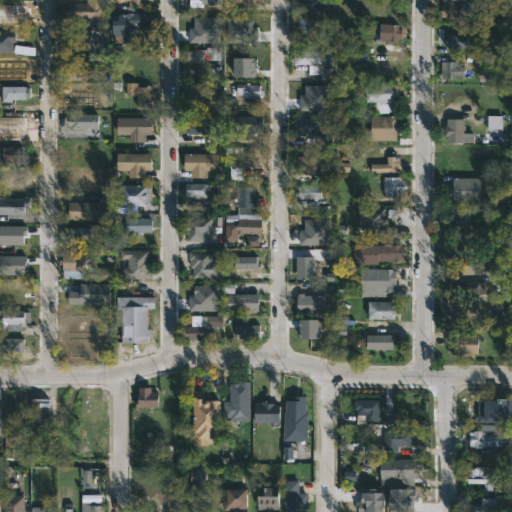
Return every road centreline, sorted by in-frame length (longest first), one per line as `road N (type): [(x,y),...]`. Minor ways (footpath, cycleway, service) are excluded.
road 1 (residential): [(511,377),(355,374),(202,355),(91,377),(0,375)]
road 2 (residential): [(425,377),(426,0)]
road 3 (residential): [(49,376),(51,0)]
road 4 (residential): [(169,361),(170,0)]
road 5 (residential): [(277,360),(281,0)]
road 6 (residential): [(326,511),(327,371)]
road 7 (residential): [(119,511),(117,373)]
road 8 (residential): [(451,511),(446,377)]
